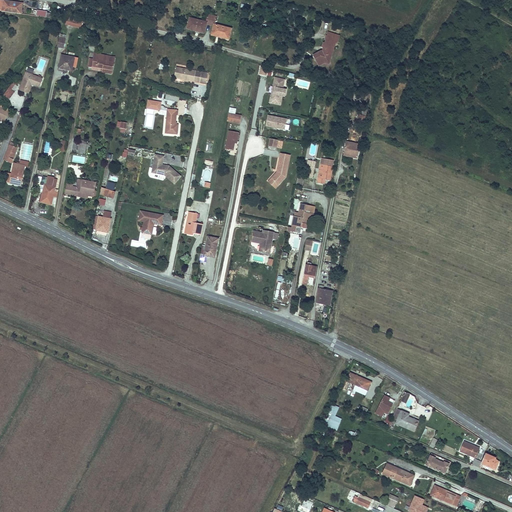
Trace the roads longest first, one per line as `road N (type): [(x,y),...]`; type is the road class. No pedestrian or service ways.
road 1 (secondary): [(307,331),(388,370),(511,452)]
road 2 (unclassified): [(342,143),(307,331)]
road 3 (secondary): [(0,205),(166,280)]
road 4 (unclassified): [(166,280),(199,109)]
road 5 (residential): [(68,0),(226,46)]
road 6 (unclassified): [(218,297),(254,144)]
